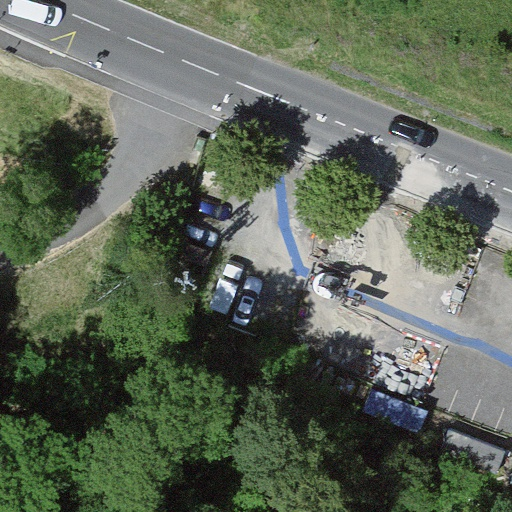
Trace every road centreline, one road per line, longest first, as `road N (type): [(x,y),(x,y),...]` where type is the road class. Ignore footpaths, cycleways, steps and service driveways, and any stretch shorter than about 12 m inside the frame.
road 1 (tertiary): [(196,67),(511,192)]
road 2 (residential): [(196,67),(147,162),(105,209),(53,241),(0,241)]
road 3 (tertiary): [(38,0),(196,67)]
